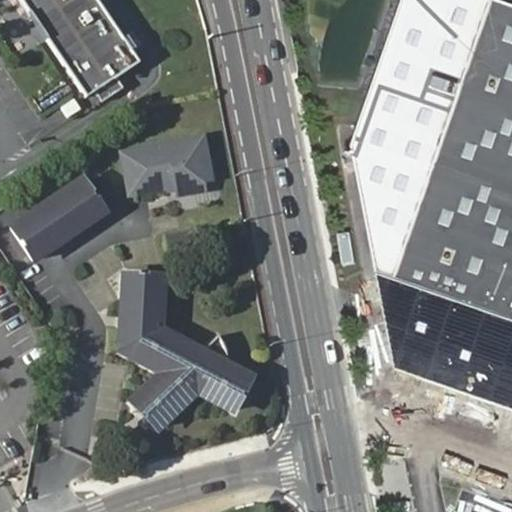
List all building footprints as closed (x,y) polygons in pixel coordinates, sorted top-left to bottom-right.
[(16,0),(83,91),(93,84),(100,94),(121,78),(114,68),(135,53),(127,41),(131,38),(122,26),(118,29),(102,6),(106,3),(103,0),(16,0)] [(405,0),(355,146),(383,277),(402,374),(511,412),(511,5),(497,0),(405,0)] [(0,114),(21,103),(0,62),(0,114)] [(210,134),(122,151),(131,203),(165,198),(180,211),(204,210),(217,202),(223,192),(210,134)] [(38,269),(114,215),(85,175),(9,229),(38,269)] [(168,230),(170,241),(172,253),(202,247),(196,225),(168,230)] [(222,358),(215,340),(197,356),(158,333),(162,278),(122,275),(116,350),(157,375),(126,403),(150,431),(191,395),(227,415),(245,383),(219,368),(222,366),(222,358)]
